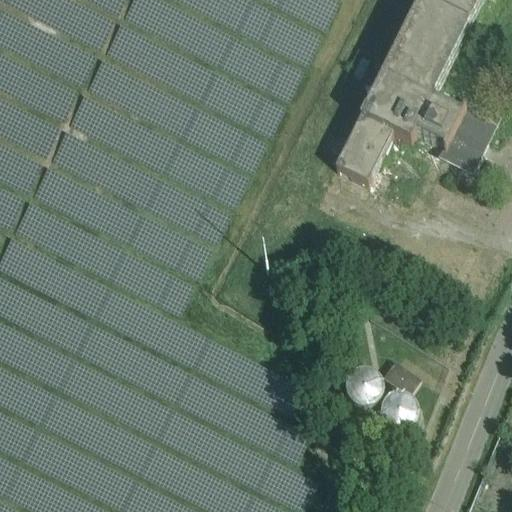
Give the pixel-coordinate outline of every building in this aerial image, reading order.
[(425,0),(368,115),(363,126),(359,133),(345,161),(338,176),(370,192),(395,142),(413,151),(418,141),(447,156),(444,163),(476,179),(500,128),(469,113),(440,98),(488,0),(425,0)] [(362,64),(354,80),(361,83),(369,68),(362,64)] [(498,260),(373,198),(355,234),(480,296),(498,260)] [(422,387),(395,368),(384,384),(411,402),(422,387)] [(349,398),(348,400),(349,403),(349,405),(350,407),(351,409),(352,411),(354,413),(356,415),(358,416),(360,417),(362,418),(364,418),(367,419),(369,418),(371,418),(374,417),(376,416),(378,415),(380,413),(381,411),(382,409),(384,407),(384,405),(385,403),(385,400),(385,398),(384,396),(383,393),(382,391),(381,389),(380,388),(378,386),(376,385),(374,384),(371,383),(369,382),(367,382),(364,382),(362,383),(360,384),(358,385),(356,386),(354,388),(352,389),(351,391),(350,393),(349,396),(349,398)] [(384,424),(384,426),(384,428),(385,431),(386,433),(387,435),(388,437),(390,439),(391,440),(393,442),(396,443),(398,444),(400,444),(402,444),(405,444),(407,444),(409,443),(412,442),(414,440),(415,439),(417,437),(418,435),(419,433),(420,431),(421,428),(421,426),(421,424),(420,421),(419,419),(418,417),(417,415),(415,413),(414,412),(412,410),(409,409),(407,408),(405,408),(402,408),(400,408),(398,408),(396,409),(393,410),(391,412),(390,413),(388,415),(387,417),(386,419),(385,421),(384,424)]
